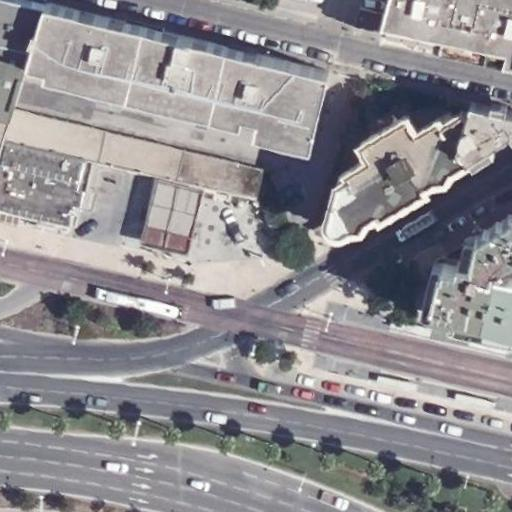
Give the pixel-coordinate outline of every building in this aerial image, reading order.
[(25,75),(46,4),(28,0),(0,0),(0,156),(6,135),(15,108),(25,75)] [(511,0),(392,0),(383,31),(511,58),(511,0)] [(107,17),(46,4),(25,75),(315,145),(333,71),(107,17)] [(383,12),(364,7),(359,25),(378,30),(383,12)] [(328,221),(329,225),(335,230),(341,230),(347,230),(470,158),(460,143),(472,100),(450,94),(446,111),(422,126),(411,110),(363,139),(372,155),(343,172),(328,221)] [(460,143),(470,158),(511,128),(511,108),(472,100),(460,143)] [(261,167),(15,108),(6,135),(92,157),(131,165),(159,173),(206,185),(253,197),(261,167)] [(6,135),(0,156),(0,217),(20,223),(23,213),(72,224),(77,203),(83,205),(95,162),(91,161),(92,157),(6,135)] [(197,222),(206,185),(159,173),(150,209),(142,239),(190,250),(197,222)] [(511,214),(446,253),(442,267),(439,266),(428,304),(431,305),(430,311),(511,329),(511,275),(495,271),(496,267),(501,268),(511,261),(511,214)]
